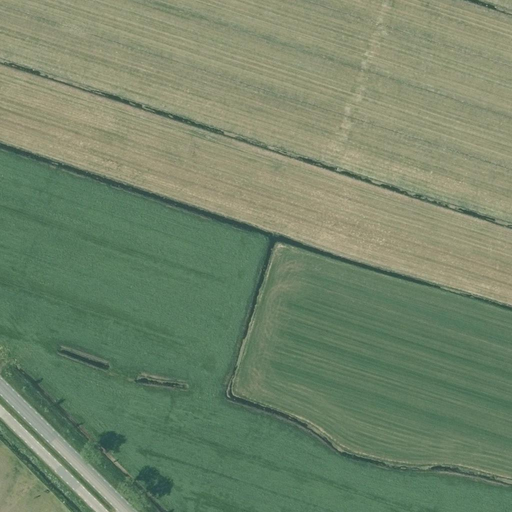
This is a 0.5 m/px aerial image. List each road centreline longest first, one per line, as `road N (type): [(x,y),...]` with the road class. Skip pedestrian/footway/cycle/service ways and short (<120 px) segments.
road 1 (primary): [(127,511),(0,386)]
road 2 (unclassified): [(0,411),(100,511)]
